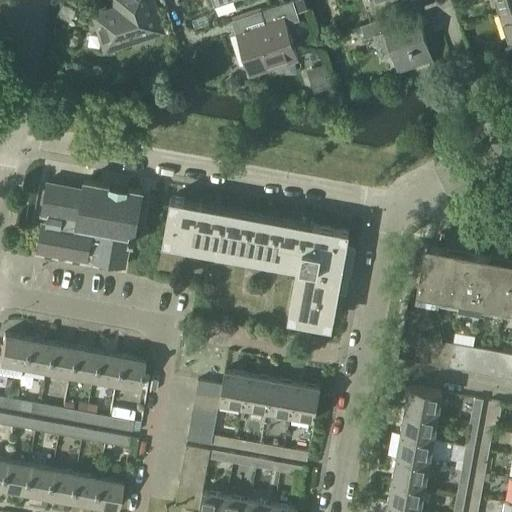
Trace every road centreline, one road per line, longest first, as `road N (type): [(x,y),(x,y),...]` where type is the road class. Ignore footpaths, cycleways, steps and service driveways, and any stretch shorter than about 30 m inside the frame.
road 1 (residential): [(394,206),(9,139)]
road 2 (residential): [(340,511),(394,206)]
road 3 (unclassified): [(139,511),(175,327)]
road 4 (residential): [(175,327),(0,294)]
road 5 (residential): [(495,149),(446,0)]
road 6 (residential): [(9,139),(32,7)]
